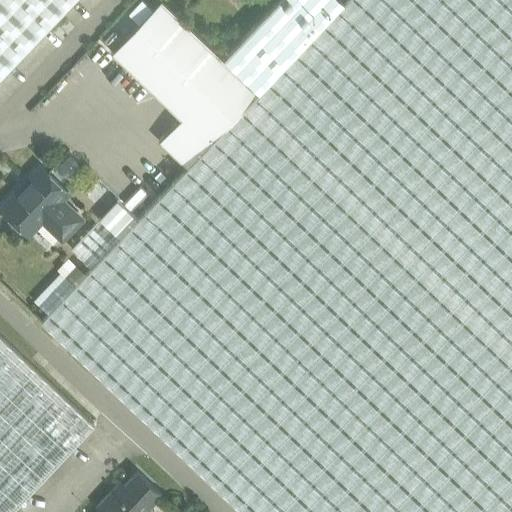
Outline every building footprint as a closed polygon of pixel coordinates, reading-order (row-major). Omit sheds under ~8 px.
[(0,0),(0,77),(73,0),(0,0)] [(258,91),(185,167),(137,218),(91,266),(41,319),(244,511),(511,511),(511,0),(343,0),(343,1),(258,91)] [(157,141),(185,167),(258,91),(223,58),(162,0),(159,0),(111,52),(180,117),(157,141)] [(143,0),(140,0),(128,13),(137,22),(151,8),(143,0)] [(277,0),(223,58),(258,91),(343,1),(341,0),(277,0)] [(104,40),(111,46),(120,37),(113,30),(104,40)] [(16,191),(0,207),(28,234),(42,219),(62,238),(81,218),(61,199),(68,192),(40,165),(28,178),(32,181),(19,194),(16,191)] [(99,217),(71,247),(91,266),(137,218),(117,199),(99,217)] [(68,257),(57,269),(60,272),(73,284),(84,273),(68,257)] [(60,272),(34,299),(47,312),(73,284),(60,272)] [(0,511),(8,511),(93,423),(0,334),(0,511)] [(150,511),(154,508),(151,506),(161,496),(137,472),(116,494),(111,489),(96,505),(102,511),(150,511)]
